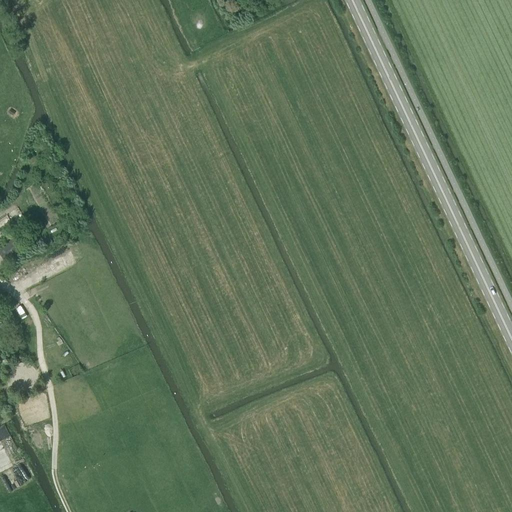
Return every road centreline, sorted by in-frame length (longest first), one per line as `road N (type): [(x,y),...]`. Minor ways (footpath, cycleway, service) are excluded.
road 1 (primary): [(511,342),(350,0)]
road 2 (unclassified): [(511,305),(367,0)]
